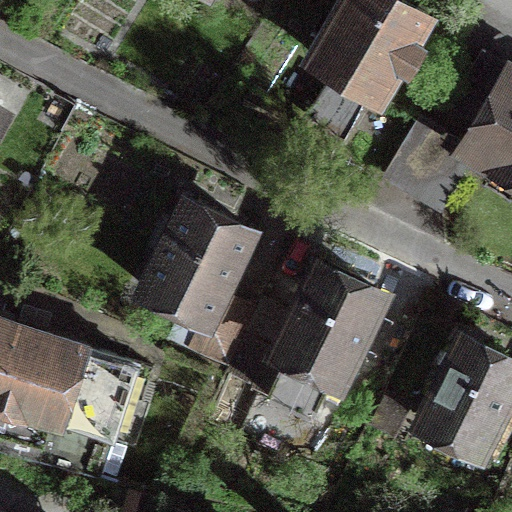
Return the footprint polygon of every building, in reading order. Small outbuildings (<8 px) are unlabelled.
[(427,13),(405,0),(341,0),(312,52),(341,69),(334,81),(328,78),(313,103),(319,107),(312,118),(346,138),(375,88),(381,91),(399,61),(410,68),(425,42),(414,36),(427,13)] [(511,64),(481,48),(448,104),(477,122),(466,141),(419,114),(383,170),(440,204),(473,148),(511,171),(511,64)] [(249,224),(188,195),(144,285),(206,314),(193,342),(228,358),(261,296),(262,291),(246,283),(237,302),(216,292),(249,224)] [(381,289),(319,260),(277,346),(265,340),(247,377),(271,388),(269,391),(311,411),(330,371),(339,376),(381,289)] [(227,367),(247,377),(265,340),(281,305),(261,296),(227,367)] [(138,359),(0,311),(0,450),(98,477),(138,359)] [(511,378),(511,357),(462,333),(420,417),(491,452),(509,415),(497,409),(511,378)] [(371,421),(394,432),(408,402),(386,391),(371,421)]
